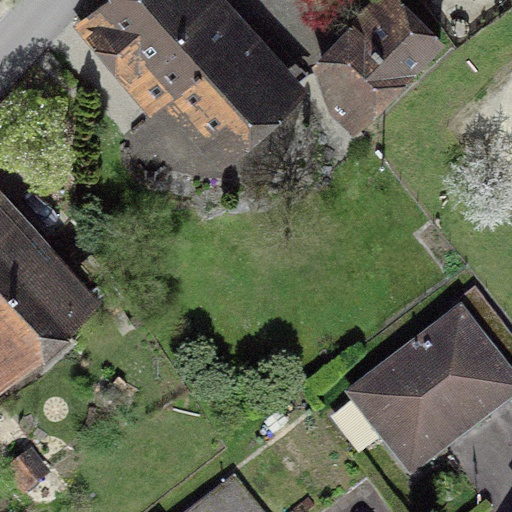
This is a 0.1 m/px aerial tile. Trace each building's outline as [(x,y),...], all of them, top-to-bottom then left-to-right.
[(229,154),(286,106),(196,0),(122,0),(92,25),(139,81),(155,68),(229,154)] [(407,0),(401,0),(306,81),(347,130),(447,46),(407,0)] [(0,370),(74,301),(0,222),(0,370)] [(511,415),(511,371),(462,311),(343,410),(410,496),(511,415)] [(308,425),(230,480),(252,511),(324,511),(355,491),(308,425)] [(47,474),(27,456),(10,476),(31,493),(47,474)] [(252,511),(230,480),(192,511),(252,511)]
